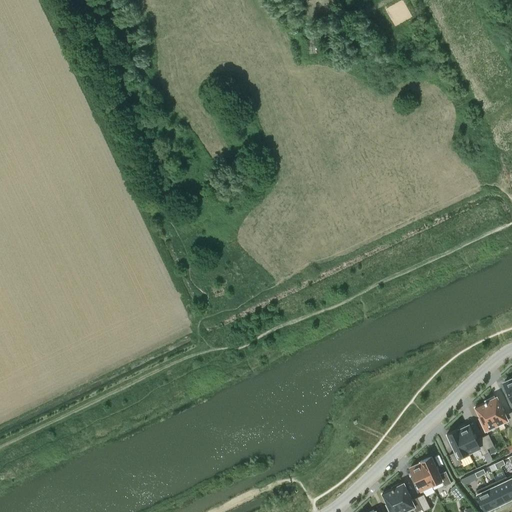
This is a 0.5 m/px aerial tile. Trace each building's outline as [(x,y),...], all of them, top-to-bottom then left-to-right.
[(404,0),(402,0),(386,9),(396,28),(414,18),(404,0)] [(494,396),(485,400),(497,425),(506,420),(510,427),(511,426),(511,414),(511,412),(505,415),(496,397),(495,398),(494,396)] [(485,403),(475,407),(486,432),(498,427),(497,425),(485,400),(484,400),(485,403)] [(466,424),(457,428),(458,428),(469,452),(479,448),(482,455),(489,452),(487,449),(482,437),(476,440),(469,425),(467,426),(466,424)] [(458,428),(447,434),(455,452),(449,455),(455,466),(461,463),(460,460),(470,455),(469,452),(458,428)] [(488,434),(482,437),(487,449),(494,446),(488,434)] [(431,456),(420,461),(420,463),(431,485),(432,488),(443,483),(444,486),(451,483),(446,471),(440,474),(431,456)] [(420,463),(410,468),(421,490),(431,485),(420,463)] [(511,490),(505,477),(496,481),(505,501),(511,497),(511,490)] [(496,481),(486,486),(495,506),(505,501),(496,481)] [(401,482),(391,487),(392,489),(403,511),(407,511),(414,509),(415,511),(416,511),(423,509),(417,497),(411,500),(403,484),(402,484),(401,482)] [(486,486),(476,491),(485,510),(495,506),(486,486)] [(459,499),(463,496),(456,487),(452,490),(459,499)] [(392,489),(382,494),(390,511),(402,511),(403,511),(392,489)] [(424,494),(417,497),(423,509),(424,511),(430,508),(424,494)]
